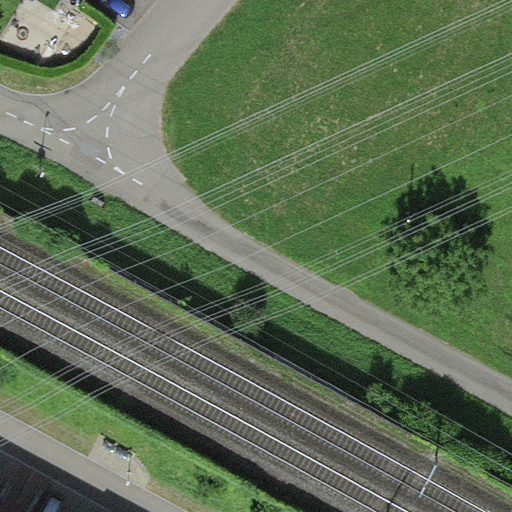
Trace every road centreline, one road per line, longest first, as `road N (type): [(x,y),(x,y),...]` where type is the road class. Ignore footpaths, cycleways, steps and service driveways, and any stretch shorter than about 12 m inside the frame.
road 1 (residential): [(82,147),(238,248),(511,399)]
road 2 (residential): [(82,147),(197,0)]
road 3 (residential): [(138,511),(0,436)]
